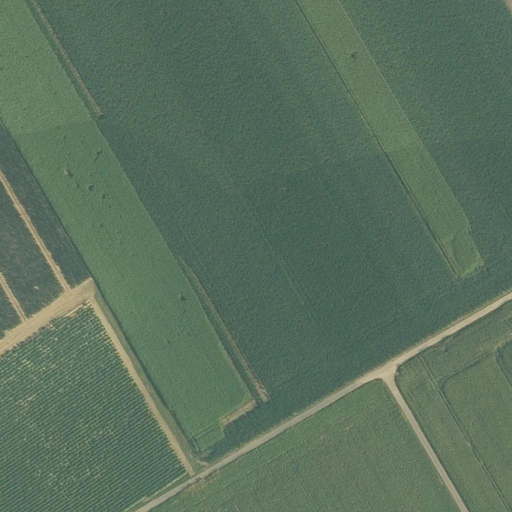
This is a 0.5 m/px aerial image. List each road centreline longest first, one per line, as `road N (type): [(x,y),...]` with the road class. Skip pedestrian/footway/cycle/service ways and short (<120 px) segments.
road 1 (track): [(140,511),(383,371)]
road 2 (track): [(383,371),(465,511)]
road 3 (track): [(511,296),(383,371)]
